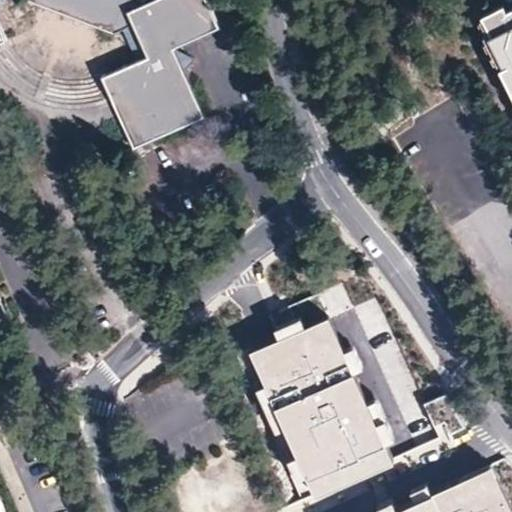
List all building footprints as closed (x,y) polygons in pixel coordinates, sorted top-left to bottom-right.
[(0,0),(0,42),(6,40),(0,27),(0,0),(28,0),(29,1),(115,32),(124,28),(134,23),(150,57),(139,61),(104,77),(134,146),(204,115),(174,47),(219,25),(207,0),(0,0)] [(504,3),(483,14),(493,32),(490,34),(505,64),(501,66),(511,86),(511,6),(507,9),(504,3)] [(124,28),(139,61),(150,57),(134,23),(124,28)] [(342,24),(326,31),(331,41),(347,33),(342,24)] [(9,197),(0,200),(0,208),(10,231),(22,225),(9,197)] [(357,320),(381,311),(369,279),(345,288),(357,320)] [(262,348),(249,353),(264,387),(256,392),(302,505),(401,463),(351,345),(340,351),(326,316),(303,326),(299,319),(276,328),(274,329),(277,340),(262,348)] [(492,470),(400,511),(511,511),(492,470)]
